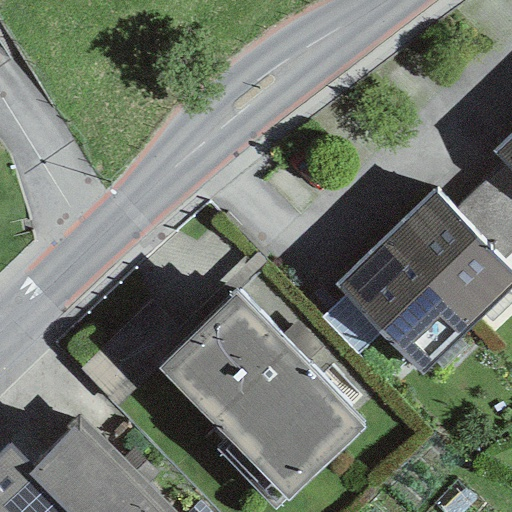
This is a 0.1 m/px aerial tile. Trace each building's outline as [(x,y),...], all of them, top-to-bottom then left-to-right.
[(511,131),(491,150),(503,163),(511,172),(511,131)] [(511,172),(503,163),(451,210),(500,264),(511,253),(511,172)] [(434,192),(384,238),(467,328),(511,286),(511,276),(500,264),(451,210),(434,192)] [(415,375),(467,328),(384,238),(333,285),(415,375)] [(235,294),(157,369),(287,503),(365,429),(235,294)] [(172,511),(81,419),(32,466),(8,442),(0,449),(0,511),(172,511)]
